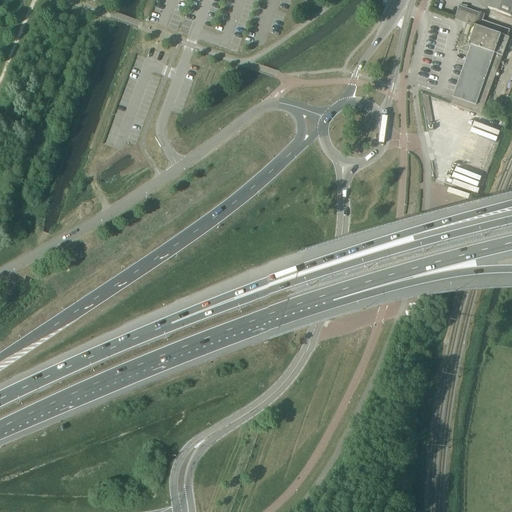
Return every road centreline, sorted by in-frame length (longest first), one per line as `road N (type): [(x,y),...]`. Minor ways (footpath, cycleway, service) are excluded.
road 1 (trunk): [(300,144),(214,218),(0,359)]
road 2 (motorway): [(511,204),(300,268),(171,322)]
road 3 (trunk): [(0,427),(184,345),(330,294)]
road 4 (motorway): [(511,220),(171,322)]
road 5 (unclassified): [(0,274),(109,213),(269,103),(293,107)]
road 6 (secondary): [(342,184),(342,244),(303,351),(273,392),(208,436)]
road 7 (motorway): [(330,294),(511,244)]
road 8 (trunk): [(171,322),(0,398)]
road 9 (motorway): [(330,294),(511,269)]
